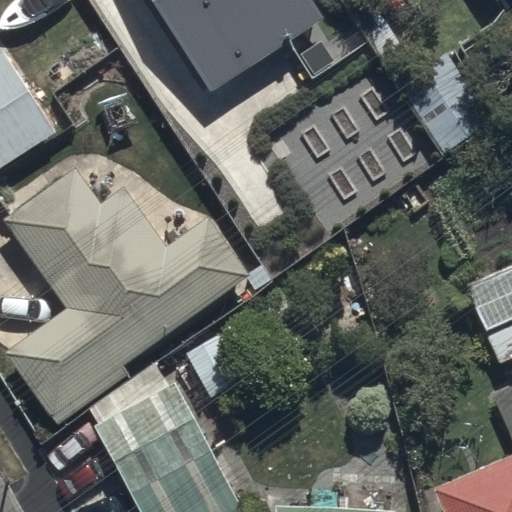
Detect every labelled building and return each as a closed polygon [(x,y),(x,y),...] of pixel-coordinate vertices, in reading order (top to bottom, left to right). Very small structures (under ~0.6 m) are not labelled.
[(152,0),(208,86),(321,13),(312,0),(152,0)] [(0,32),(7,45),(0,49),(0,163),(57,127),(27,79),(36,73),(17,44),(35,32),(15,1),(0,10),(0,32)] [(251,269),(208,212),(170,241),(124,180),(104,195),(76,158),(0,215),(0,216),(64,301),(3,348),(59,422),(130,369),(126,363),(251,269)] [(511,254),(466,275),(501,357),(511,352),(511,374),(491,383),(511,430),(511,254)] [(243,373),(220,331),(185,351),(208,392),(243,373)] [(241,511),(246,510),(176,379),(170,382),(157,359),(91,405),(99,421),(93,424),(140,511),(241,511)] [(511,511),(511,452),(432,486),(442,511),(511,511)] [(394,511),(395,501),(275,496),(274,511),(394,511)]
